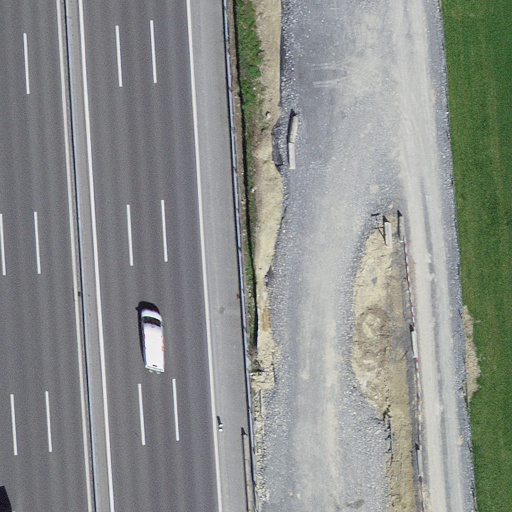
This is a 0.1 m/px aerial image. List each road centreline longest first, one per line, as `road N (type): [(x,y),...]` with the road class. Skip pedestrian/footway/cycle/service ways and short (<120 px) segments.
road 1 (motorway): [(167,511),(134,0)]
road 2 (motorway): [(8,0),(39,511)]
road 3 (primary): [(335,0),(348,511)]
